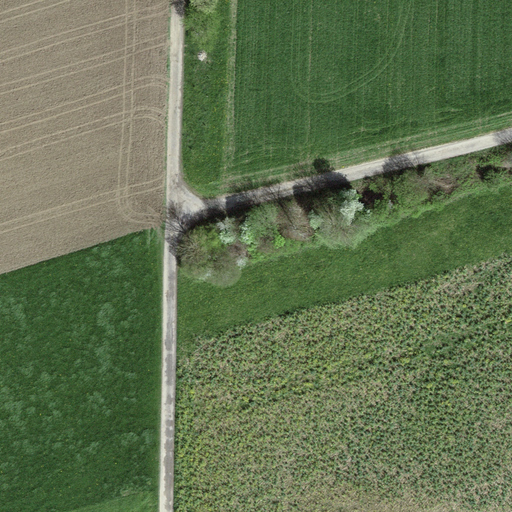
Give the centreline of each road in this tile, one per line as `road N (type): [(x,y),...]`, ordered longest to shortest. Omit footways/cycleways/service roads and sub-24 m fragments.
road 1 (track): [(180,0),(164,511)]
road 2 (track): [(511,138),(173,213)]
